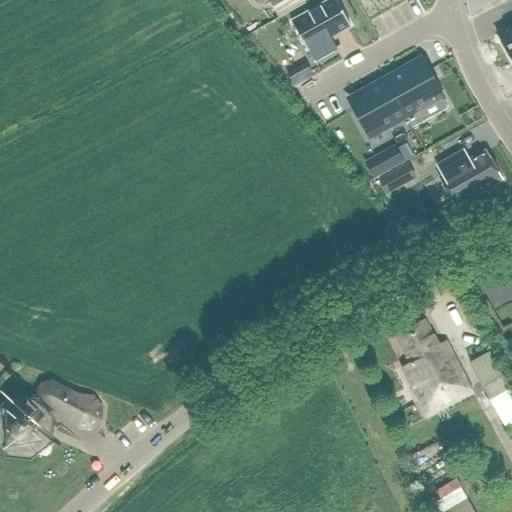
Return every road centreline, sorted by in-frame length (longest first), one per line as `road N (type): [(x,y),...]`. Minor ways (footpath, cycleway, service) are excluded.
road 1 (unclassified): [(73,511),(250,371),(511,227)]
road 2 (residential): [(314,87),(449,11)]
road 3 (residential): [(449,11),(477,83),(511,140)]
